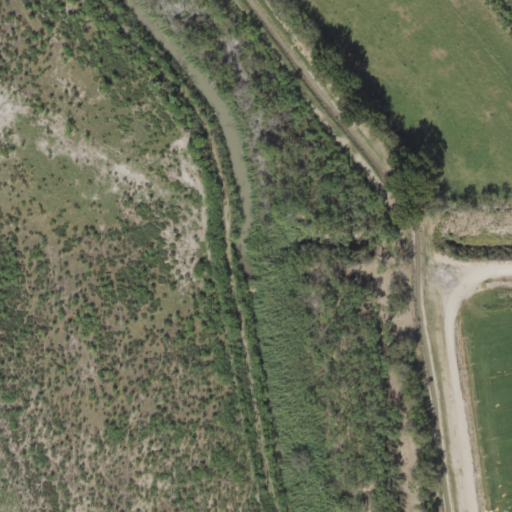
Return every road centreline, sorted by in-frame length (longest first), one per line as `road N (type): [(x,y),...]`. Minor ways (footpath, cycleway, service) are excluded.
road 1 (residential): [(286,511),(261,430),(213,131),(107,0)]
road 2 (track): [(511,273),(451,284),(439,324),(468,511)]
